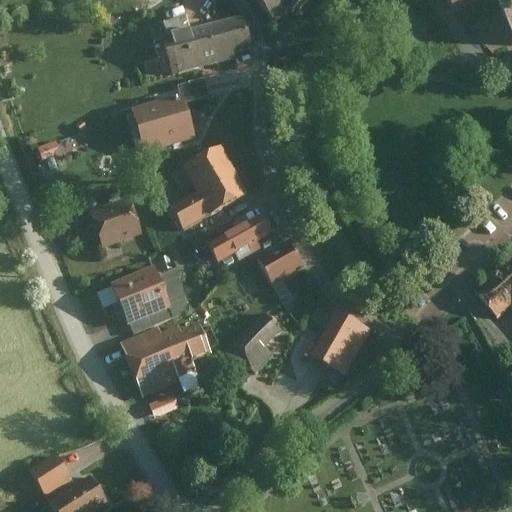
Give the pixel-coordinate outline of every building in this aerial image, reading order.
[(313,0),(252,0),(274,28),(313,0)] [(511,3),(503,7),(511,28),(511,3)] [(173,82),(232,67),(229,54),(248,49),(240,20),(188,33),(186,26),(160,33),(173,82)] [(208,105),(205,87),(181,91),(184,109),(208,105)] [(184,109),(182,105),(130,119),(141,160),(193,145),(184,109)] [(42,160),(62,155),(58,142),(39,146),(42,160)] [(183,238),(243,204),(216,156),(180,176),(195,202),(170,216),(183,238)] [(128,206),(89,220),(101,253),(140,240),(128,206)] [(279,230),(267,211),(224,237),(236,256),(279,230)] [(300,274),(285,249),(254,269),(269,293),(300,274)] [(511,270),(474,301),(496,329),(511,316),(511,270)] [(148,323),(168,314),(150,271),(109,288),(127,331),(148,323)] [(187,317),(183,308),(168,314),(148,323),(152,332),(187,317)] [(369,333),(334,316),(310,365),(345,382),(369,333)] [(263,356),(281,337),(263,320),(228,358),(255,383),(272,364),(263,356)] [(160,330),(119,346),(140,400),(192,380),(187,369),(209,361),(200,339),(183,346),(177,332),(163,338),(160,330)] [(151,403),(156,419),(180,410),(175,395),(151,403)] [(75,490),(54,460),(26,480),(48,510),(75,490)] [(101,511),(107,509),(88,482),(75,490),(48,510),(49,511),(101,511)]
